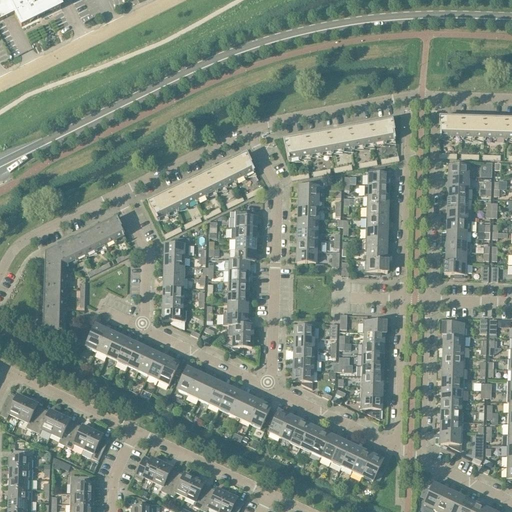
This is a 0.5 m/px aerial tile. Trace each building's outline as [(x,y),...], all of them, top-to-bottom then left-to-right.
[(0,0),(0,21),(14,15),(21,28),(60,8),(56,0),(0,0)] [(461,139),(462,121),(440,120),(439,121),(440,121),(439,139),(461,139)] [(483,140),(483,122),(462,121),(461,139),(483,140)] [(504,141),(505,122),(483,122),(483,140),(504,141)] [(395,142),(393,132),(391,124),(391,123),(370,128),(373,146),(395,142)] [(370,128),(348,132),(352,150),(373,146),(370,128)] [(327,135),(330,154),(352,150),(348,132),(327,135)] [(306,139),(309,158),(330,154),(327,135),(306,139)] [(284,144),(287,162),(309,158),(306,139),(284,143),(284,144)] [(246,157),(226,167),(234,183),(254,174),(246,157)] [(226,167),(206,176),(215,193),(234,183),(226,167)] [(364,187),(388,188),(388,177),(383,176),(383,169),(385,169),(384,168),(367,172),(367,187),(364,187)] [(448,179),(467,179),(468,168),(449,168),(448,179)] [(206,176),(197,181),(187,186),(195,202),(215,193),(206,176)] [(467,190),(467,179),(448,179),(448,190),(467,190)] [(298,199),(317,200),(318,189),(324,189),(324,180),(302,184),(303,184),(303,188),(299,188),(298,199)] [(187,186),(177,191),(168,195),(176,212),(195,202),(187,186)] [(387,199),(388,188),(364,187),(364,198),(387,199)] [(467,201),(467,190),(448,190),(448,200),(467,201)] [(168,195),(158,200),(148,205),(156,222),(176,212),(168,195)] [(387,209),(387,199),(364,198),(366,198),(366,209),(387,209)] [(317,211),(317,200),(298,199),(298,210),(317,211)] [(466,212),(467,201),(448,200),(447,211),(466,212)] [(387,220),(387,209),(366,209),(365,220),(387,220)] [(317,221),(317,211),(298,210),(298,221),(317,221)] [(466,223),(466,212),(447,211),(447,222),(466,223)] [(231,230),(255,231),(255,219),(245,219),(246,213),(235,213),(234,230),(231,230)] [(386,231),(387,220),(365,220),(365,230),(386,231)] [(116,221),(106,226),(96,231),(104,247),(124,238),(116,221)] [(316,232),(317,221),(298,221),(297,232),(316,232)] [(466,223),(447,222),(447,233),(470,234),(471,223),(466,223)] [(255,241),(255,231),(231,230),(231,241),(255,241)] [(386,242),(386,231),(365,230),(365,241),(386,242)] [(104,247),(96,231),(77,240),(85,257),(104,247)] [(316,243),(316,232),(297,232),(297,242),(316,243)] [(470,234),(447,233),(446,244),(465,244),(465,234),(470,234)] [(85,257),(77,240),(57,250),(66,267),(85,257)] [(165,247),(164,258),(183,258),(188,258),(189,241),(174,240),(165,245),(165,247)] [(254,252),(255,241),(231,241),(236,241),(236,252),(254,252)] [(386,253),(386,242),(365,241),(364,252),(386,253)] [(316,243),(297,242),(297,253),(321,254),(321,243),(316,243)] [(465,245),(465,244),(446,244),(446,254),(465,255),(465,254),(470,254),(470,245),(465,245)] [(50,269),(64,269),(64,268),(66,267),(57,250),(46,256),(45,265),(45,268),(50,269)] [(254,263),(254,252),(236,252),(235,262),(229,262),(254,263)] [(385,263),(386,253),(364,252),(367,252),(367,262),(364,262),(364,263),(387,263),(385,263)] [(321,254),(297,253),(296,264),(315,265),(316,254),(321,254)] [(464,266),(465,255),(446,254),(446,265),(444,265),(467,266),(464,266)] [(183,269),(183,258),(164,258),(164,268),(183,269)] [(254,263),(229,262),(229,273),(248,274),(248,263),(254,263)] [(387,275),(387,263),(364,263),(364,274),(366,274),(366,277),(377,277),(377,274),(387,275)] [(466,277),(467,266),(444,265),(443,276),(453,277),(453,280),(464,280),(464,277),(466,277)] [(50,269),(45,268),(45,290),(63,291),(64,270),(64,269),(50,269)] [(182,280),(183,269),(164,268),(164,279),(182,280)] [(247,284),(248,274),(229,273),(229,284),(247,284)] [(182,291),(182,280),(164,279),(163,290),(182,291)] [(247,295),(247,284),(229,284),(228,295),(247,295)] [(63,291),(45,290),(44,312),(62,312),(63,291)] [(182,301),(182,291),(163,290),(163,301),(182,301)] [(247,306),(247,295),(228,295),(228,305),(247,306)] [(181,312),(182,301),(163,301),(163,312),(181,312)] [(246,317),(247,306),(228,305),(227,316),(246,317)] [(62,312),(44,312),(43,334),(44,334),(62,334),(62,312)] [(185,312),(181,312),(163,312),(162,323),(172,323),(172,325),(171,324),(170,325),(183,331),(184,331),(182,330),(183,323),(185,323),(185,312)] [(246,327),(246,317),(227,316),(223,316),(222,327),(252,328),(252,327),(246,327)] [(362,335),(385,336),(385,325),(376,324),(376,321),(365,321),(365,324),(362,324),(362,335)] [(441,337),(465,338),(465,327),(463,327),(463,324),(452,324),(451,326),(442,326),(441,337)] [(222,327),(228,327),(228,338),(233,338),(252,339),(252,328),(246,328),(243,327),(222,327)] [(96,354),(106,333),(95,328),(94,329),(91,337),(85,349),(96,354)] [(294,340),(317,341),(313,340),(313,330),(294,329),(294,340)] [(106,358),(116,337),(106,333),(96,354),(106,358)] [(385,336),(362,335),(364,335),(364,346),(361,345),(361,346),(383,346),(383,336),(385,336)] [(116,363),(126,342),(116,337),(106,358),(116,363)] [(464,349),(465,338),(441,337),(441,338),(443,338),(443,348),(464,349)] [(251,350),(252,339),(233,338),(232,349),(234,349),(234,351),(232,350),(232,351),(242,356),(243,355),(241,355),(242,349),(251,350)] [(317,352),(317,341),(294,340),(294,351),(317,352)] [(127,368),(137,347),(126,342),(116,363),(127,368)] [(382,357),(383,346),(361,346),(361,357),(382,357)] [(137,373),(147,352),(137,347),(127,368),(137,373)] [(464,360),(464,349),(443,348),(443,359),(464,360)] [(317,362),(317,352),(294,351),(293,362),(317,362)] [(147,378),(157,357),(147,352),(137,373),(147,378)] [(158,383),(168,362),(157,357),(147,378),(158,383)] [(382,368),(382,357),(361,357),(361,367),(382,368)] [(464,371),(464,360),(443,359),(442,370),(464,371)] [(168,362),(158,383),(169,388),(178,367),(168,362)] [(316,373),(317,362),(293,362),(293,373),(316,373)] [(382,379),(382,368),(361,367),(360,378),(382,379)] [(463,381),(464,371),(442,370),(442,381),(463,381)] [(188,397),(197,376),(187,371),(177,392),(188,397)] [(316,374),(316,373),(293,373),(293,384),(302,384),(302,386),(301,385),(301,386),(311,391),(311,390),(310,390),(310,384),(312,384),(312,373),(316,374)] [(198,401),(208,381),(197,376),(188,397),(198,401)] [(381,390),(382,379),(360,378),(360,389),(381,390)] [(208,406),(218,385),(208,381),(198,401),(208,406)] [(463,392),(463,381),(442,381),(442,391),(463,392)] [(218,411),(228,390),(218,385),(208,406),(218,411)] [(381,400),(381,390),(360,389),(360,400),(381,400)] [(229,416),(239,395),(228,390),(218,411),(229,416)] [(463,403),(463,392),(442,391),(441,402),(463,403)] [(239,421),(249,400),(239,395),(229,416),(239,421)] [(18,420),(27,401),(22,398),(21,399),(16,397),(15,398),(9,396),(0,415),(0,417),(6,420),(9,416),(18,420)] [(249,426),(259,405),(249,400),(239,421),(249,426)] [(381,400),(360,400),(356,400),(356,403),(360,403),(359,411),(363,411),(363,413),(361,412),(361,413),(379,421),(379,420),(379,412),(381,412),(381,400)] [(32,433),(42,411),(37,409),(38,407),(33,404),(33,403),(27,401),(18,420),(28,425),(25,429),(32,433)] [(462,414),(463,403),(441,402),(441,413),(462,414)] [(259,405),(249,426),(260,431),(270,410),(259,405)] [(51,436),(60,416),(54,413),(54,414),(49,412),(48,414),(42,411),(32,433),(39,436),(41,431),(51,436)] [(462,424),(462,414),(441,413),(441,424),(462,424)] [(279,440),(289,419),(278,414),(268,435),(269,435),(279,440)] [(65,448),(75,427),(69,424),(70,422),(65,420),(66,419),(60,416),(51,436),(60,440),(58,445),(65,448)] [(289,444),(299,424),(289,419),(279,440),(289,444)] [(300,449),(310,428),(299,424),(289,444),(300,449)] [(461,435),(462,424),(441,424),(440,435),(461,435)] [(83,451),(92,431),(87,429),(86,430),(81,427),(80,429),(75,427),(65,448),(71,451),(74,447),(83,451)] [(310,454),(320,433),(310,428),(300,449),(310,454)] [(92,431),(83,451),(93,456),(91,460),(98,463),(108,442),(102,439),(102,437),(98,435),(98,434),(92,431)] [(320,459),(330,438),(320,433),(310,454),(320,459)] [(461,446),(461,435),(440,435),(440,446),(450,446),(450,448),(449,447),(448,448),(459,453),(459,452),(458,452),(458,446),(461,446)] [(331,464),(341,443),(330,438),(320,459),(331,464)] [(341,469),(351,448),(341,443),(331,464),(341,469)] [(351,474),(361,453),(351,448),(341,469),(351,474)] [(9,470),(32,471),(32,453),(14,452),(14,459),(8,459),(8,466),(9,466),(9,470)] [(362,478),(371,458),(361,453),(351,474),(362,478)] [(371,458),(362,478),(372,483),(382,463),(371,458)] [(153,484),(162,464),(156,461),(156,462),(151,460),(150,462),(144,459),(134,480),(141,484),(143,479),(153,484)] [(167,496),(177,474),(171,472),(172,470),(167,468),(167,467),(162,464),(153,484),(162,488),(160,493),(167,496)] [(32,471),(9,470),(9,481),(27,481),(27,471),(32,471)] [(185,499),(194,479),(189,476),(188,478),(183,475),(182,477),(177,474),(167,496),(173,499),(176,494),(185,499)] [(70,496),(93,497),(94,490),(92,490),(93,485),(89,485),(89,479),(70,478),(70,496)] [(199,511),(209,490),(204,487),(205,485),(200,483),(200,482),(194,479),(185,499),(195,503),(192,508),(199,511)] [(26,492),(27,481),(9,481),(9,492),(26,492)] [(433,511),(434,511),(444,491),(433,486),(423,507),(433,511)] [(212,511),(218,511),(227,494),(221,492),(221,493),(216,491),(215,492),(209,490),(199,511),(201,511),(207,511),(208,510),(212,511)] [(446,511),(454,496),(444,491),(434,511),(446,511)] [(26,503),(26,492),(9,492),(8,502),(26,503)] [(227,494),(218,511),(238,511),(242,505),(236,502),(237,501),(232,498),(233,497),(227,494)] [(93,503),(93,497),(70,496),(69,507),(92,507),(92,503),(93,503)] [(459,511),(464,501),(454,496),(446,511),(459,511)] [(471,511),(475,506),(464,501),(459,511),(471,511)] [(8,502),(8,511),(30,511),(31,503),(26,503),(8,502)]
